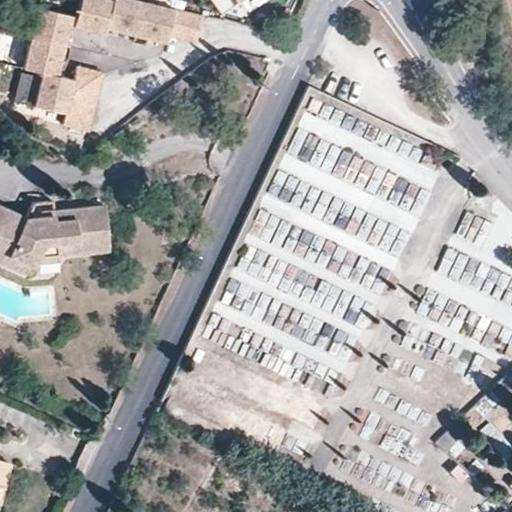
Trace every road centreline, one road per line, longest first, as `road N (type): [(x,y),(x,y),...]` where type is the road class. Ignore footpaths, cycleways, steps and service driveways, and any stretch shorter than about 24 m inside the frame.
road 1 (residential): [(86,511),(331,0)]
road 2 (residential): [(511,177),(401,0)]
